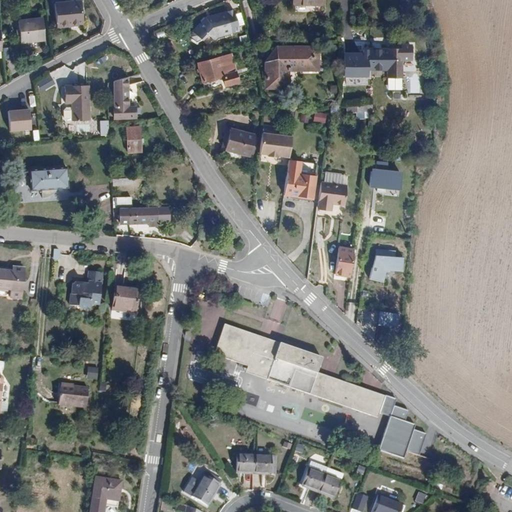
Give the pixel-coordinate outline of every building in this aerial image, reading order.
[(82,0),(56,2),(58,27),(84,26),(82,0)] [(207,34),(215,41),(219,37),(240,32),(234,9),(203,18),(192,32),(191,37),(195,42),(200,41),(207,34)] [(43,18),(18,20),(21,44),(45,41),(43,18)] [(397,49),(364,48),(364,52),(345,52),(345,77),(369,77),(369,70),(388,71),(388,78),(403,78),(404,63),(413,63),(414,45),(397,44),(397,49)] [(321,46),(277,46),(265,63),(265,90),(287,90),(287,73),(320,73),(321,46)] [(233,53),(198,63),(204,85),(223,80),(225,89),(242,84),(233,53)] [(41,91),(55,84),(50,75),(37,82),(41,91)] [(129,78),(114,81),(115,120),(137,119),(137,106),(130,106),(129,78)] [(90,120),(89,85),(65,85),(65,104),(72,104),(72,120),(90,120)] [(29,109),(8,110),(10,132),(31,130),(29,109)] [(327,114),(315,112),(313,121),(325,124),(327,114)] [(141,126),(126,127),(127,154),(142,153),(141,126)] [(258,134),(231,128),(231,130),(226,148),(226,150),(253,157),(258,134)] [(221,147),(226,148),(231,130),(225,129),(221,147)] [(293,136),(263,132),(260,154),(290,158),(293,136)] [(303,162),(290,160),(285,196),(314,200),(317,176),(302,174),(303,162)] [(130,171),(130,161),(123,161),(123,167),(119,167),(119,172),(130,171)] [(377,161),(376,169),(388,170),(389,162),(377,161)] [(376,169),(372,168),(369,187),(402,191),(404,172),(388,170),(376,169)] [(67,169),(30,170),(31,190),(43,189),(43,195),(58,195),(58,189),(68,188),(67,169)] [(348,186),(322,182),(318,208),(332,210),(333,205),(345,206),(348,186)] [(131,195),(116,196),(117,205),(132,204),(131,195)] [(103,198),(103,221),(113,221),(112,198),(103,198)] [(120,209),(120,224),(170,222),(170,207),(120,209)] [(355,249),(339,247),(335,276),(351,278),(355,249)] [(404,258),(376,255),(369,279),(384,283),(387,271),(403,272),(404,258)] [(22,299),(25,266),(13,265),(12,270),(0,268),(0,289),(10,291),(9,298),(22,299)] [(100,306),(103,272),(88,270),(87,280),(72,278),(71,293),(69,304),(80,305),(79,308),(91,310),(92,305),(100,306)] [(140,288),(116,286),(113,310),(137,312),(140,288)] [(398,314),(380,311),(378,325),(396,328),(398,314)] [(248,365),(245,373),(267,380),(310,394),(379,417),(380,414),(390,417),(379,450),(404,458),(406,451),(419,456),(426,434),(414,430),(416,424),(405,421),(409,411),(394,406),(396,399),(318,373),(324,356),(281,342),(224,323),(214,354),(248,365)] [(89,386),(61,382),(58,404),(86,408),(89,386)] [(183,434),(173,432),(172,441),(182,443),(183,434)] [(236,473),(255,474),(256,455),(237,454),(236,473)] [(273,455),(256,455),(255,474),(272,474),(272,473),(273,455)] [(299,485),(320,493),(328,473),(307,465),(299,485)] [(204,475),(221,483),(222,480),(206,471),(204,475)] [(343,479),(328,473),(320,493),(336,498),(343,479)] [(200,481),(192,495),(209,505),(221,483),(204,475),(203,474),(200,481)] [(122,480),(95,476),(89,511),(104,511),(106,505),(118,507),(122,480)] [(192,495),(200,481),(191,476),(183,491),(192,495)] [(362,511),(369,496),(357,492),(351,508),(362,511)] [(422,504),(424,493),(415,492),(413,502),(422,504)] [(402,511),(406,505),(378,494),(370,511),(402,511)]
